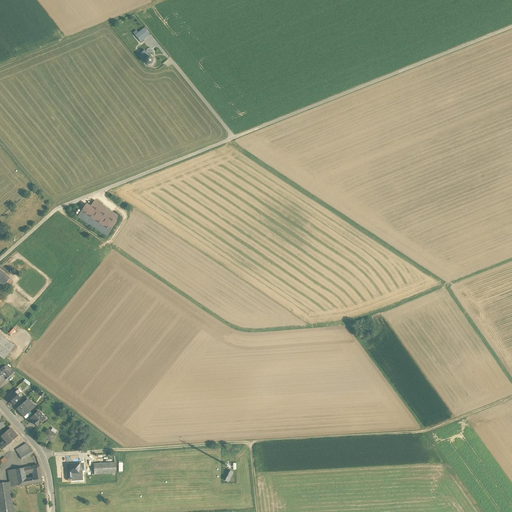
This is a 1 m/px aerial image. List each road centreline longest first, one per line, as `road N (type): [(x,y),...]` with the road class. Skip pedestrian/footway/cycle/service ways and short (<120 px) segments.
road 1 (track): [(426,431),(349,325),(239,332),(57,208)]
road 2 (track): [(227,140),(444,287),(511,383)]
road 3 (track): [(250,442),(424,433),(511,397)]
road 4 (track): [(257,511),(250,442),(93,451)]
road 5 (track): [(0,67),(163,0)]
road 6 (track): [(349,325),(511,261)]
road 7 (residential): [(0,404),(42,457),(52,511)]
